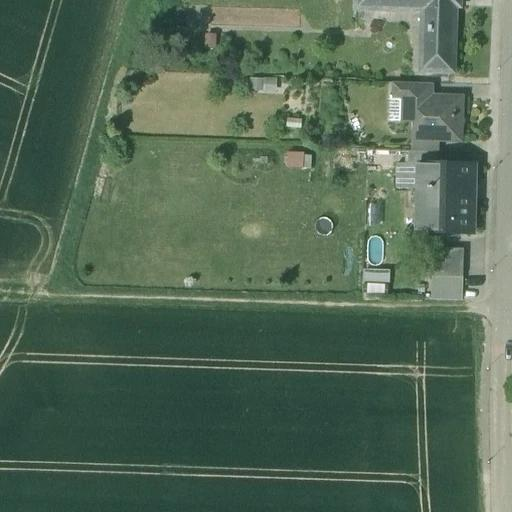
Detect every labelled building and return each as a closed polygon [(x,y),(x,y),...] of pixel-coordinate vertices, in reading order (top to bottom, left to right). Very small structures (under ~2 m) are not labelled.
[(352,0),(352,13),(419,15),(417,75),(456,77),(458,11),(462,11),(462,0),(352,0)] [(430,86),(394,84),(394,98),(403,99),(403,97),(430,98),(430,86)] [(430,98),(403,97),(403,99),(394,98),(390,98),(389,122),(416,123),(416,139),(416,141),(437,142),(460,142),(461,99),(430,98)] [(437,142),(416,141),(416,139),(413,139),(413,153),(437,154),(437,142)] [(298,167),(300,154),(288,152),(286,165),(298,167)] [(474,167),(418,165),(418,191),(430,191),(428,234),(473,235),(474,200),(469,200),(469,184),(474,184),(474,167)] [(396,184),(409,185),(410,167),(397,166),(396,184)] [(463,251),(433,250),(432,278),(463,279),(463,251)]
